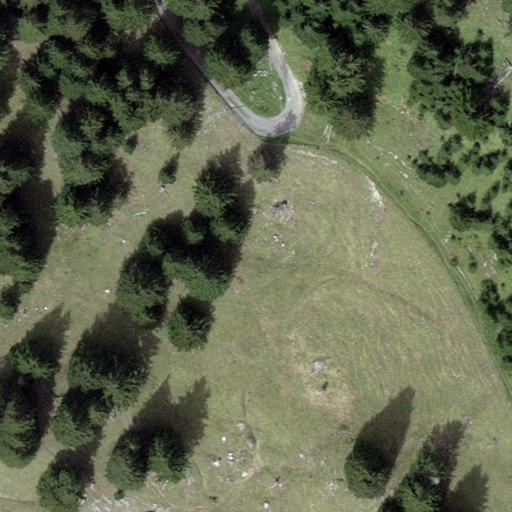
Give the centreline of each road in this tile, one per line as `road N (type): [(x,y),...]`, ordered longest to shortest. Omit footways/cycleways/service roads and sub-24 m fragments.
road 1 (track): [(283,131),(371,177),(444,257),(511,392)]
road 2 (track): [(154,0),(244,118),(283,131),(297,95),(249,0)]
